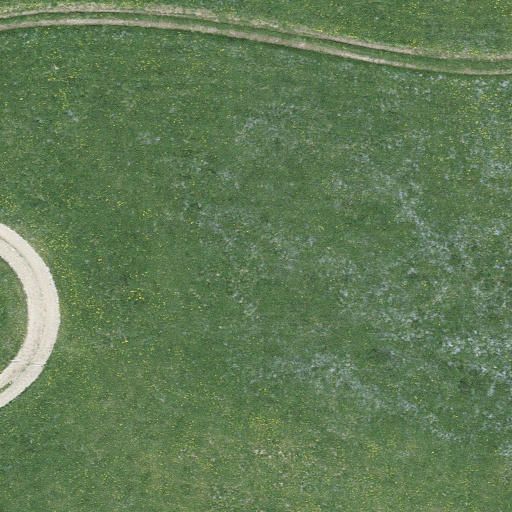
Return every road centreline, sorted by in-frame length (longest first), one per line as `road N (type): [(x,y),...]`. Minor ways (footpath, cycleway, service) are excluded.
road 1 (track): [(0,21),(71,13),(154,17),(428,56),(511,59)]
road 2 (track): [(0,238),(36,274),(44,311),(38,350),(0,391)]
